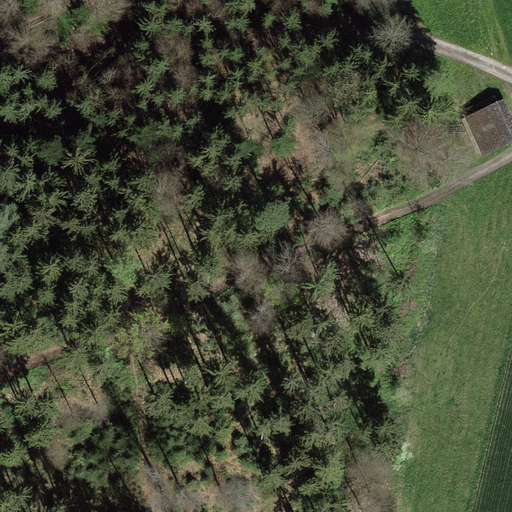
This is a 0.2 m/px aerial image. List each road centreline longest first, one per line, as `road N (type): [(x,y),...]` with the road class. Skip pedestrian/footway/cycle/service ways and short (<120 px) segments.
road 1 (track): [(511,152),(432,197),(0,376)]
road 2 (track): [(16,57),(168,37),(350,28),(421,38)]
